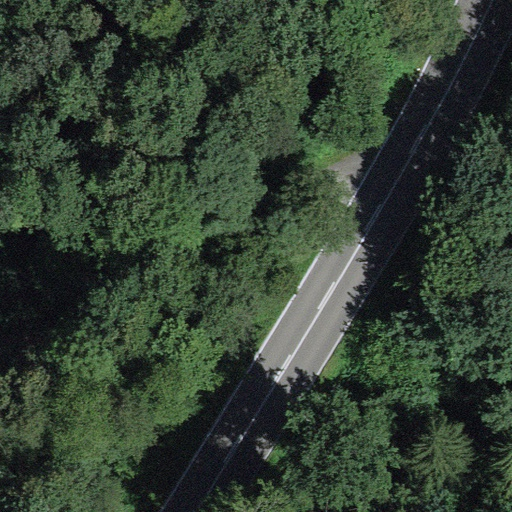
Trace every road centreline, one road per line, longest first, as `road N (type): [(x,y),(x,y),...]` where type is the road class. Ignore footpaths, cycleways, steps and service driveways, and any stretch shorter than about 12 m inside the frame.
road 1 (tertiary): [(481,0),(390,177),(186,511)]
road 2 (track): [(0,365),(40,334),(255,216),(390,177)]
